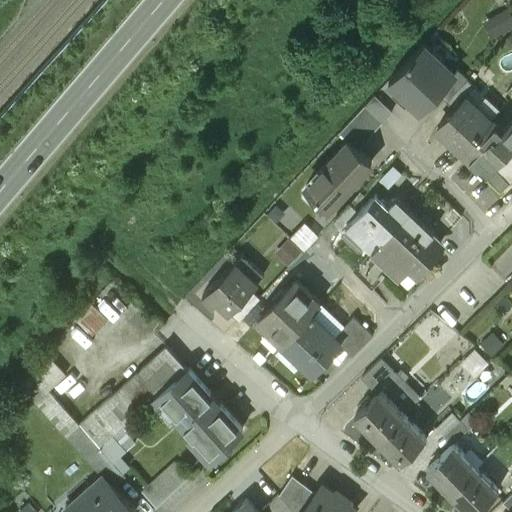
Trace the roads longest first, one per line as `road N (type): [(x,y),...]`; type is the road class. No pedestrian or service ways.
road 1 (residential): [(405,144),(494,239),(394,324)]
road 2 (primary): [(165,0),(0,193)]
road 3 (residential): [(418,511),(294,419)]
road 4 (residential): [(294,419),(183,314)]
road 5 (residential): [(394,324),(294,419)]
road 6 (residential): [(294,419),(193,511)]
